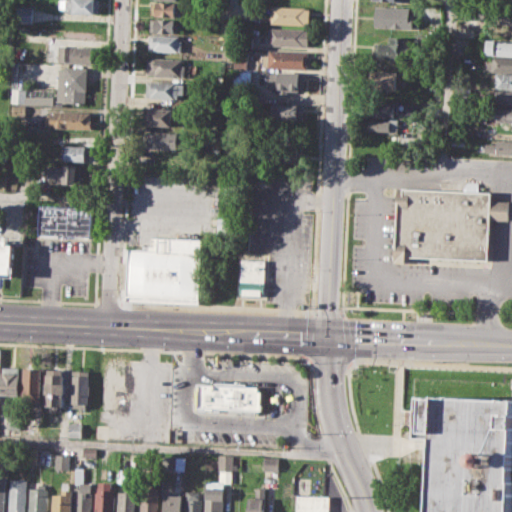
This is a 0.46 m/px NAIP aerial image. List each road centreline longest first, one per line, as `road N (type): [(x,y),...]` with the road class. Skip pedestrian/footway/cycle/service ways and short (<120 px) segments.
road 1 (primary): [(0,320),(511,343)]
road 2 (tertiary): [(343,0),(328,338)]
road 3 (residential): [(120,0),(106,328)]
road 4 (secondary): [(328,338),(333,408),(372,511)]
